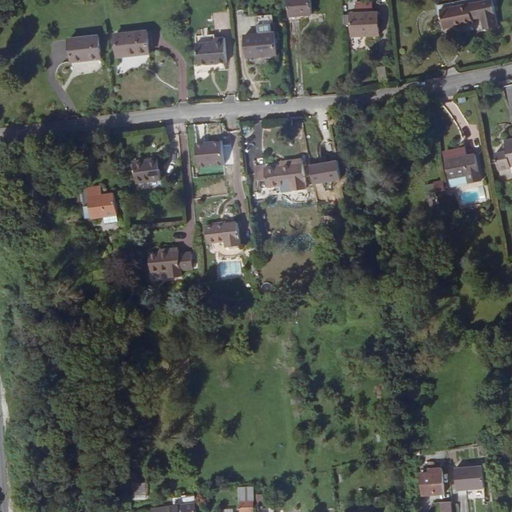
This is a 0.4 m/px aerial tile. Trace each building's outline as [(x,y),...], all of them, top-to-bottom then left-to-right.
[(304,11),(303,0),(287,0),(289,12),(304,11)] [(311,0),(303,0),(304,11),(312,10),(311,0)] [(487,1),(492,29),(497,28),(490,0),(487,1)] [(484,31),(492,29),(487,1),(466,6),(470,26),(471,25),(471,21),(481,19),(484,31)] [(457,28),(470,26),(466,6),(454,9),(457,28)] [(443,31),(457,28),(454,9),(439,12),(443,31)] [(374,15),(374,10),(349,11),(351,35),(377,33),(376,15),(374,15)] [(274,29),(260,30),(261,34),(262,52),(275,51),(274,29)] [(150,52),(148,30),(115,33),(117,55),(150,52)] [(99,34),(69,38),(72,61),(102,57),(99,34)] [(213,41),(209,41),(210,58),(214,58),(214,59),(226,58),(224,34),(213,35),(213,41)] [(261,34),(245,36),(247,53),(262,52),(261,34)] [(210,58),(209,41),(196,42),(197,60),(208,60),(208,58),(210,58)] [(508,148),(500,149),(502,160),(511,158),(511,138),(511,136),(506,137),(506,140),(508,148)] [(448,161),(452,180),(470,176),(473,184),(484,181),(478,154),(470,156),(468,150),(467,149),(454,152),(453,153),(452,154),(451,155),(451,156),(452,160),(448,161)] [(511,158),(502,160),(503,166),(511,164),(511,162),(511,161),(511,158)] [(160,182),(158,160),(134,163),(136,184),(160,182)] [(289,167),(280,168),(266,170),(269,188),(285,186),(285,182),(293,181),(294,189),(305,188),(301,161),(288,163),(289,167)] [(114,190),(88,193),(91,215),(117,212),(114,190)] [(240,224),(208,227),(210,245),(227,243),(228,249),(242,248),(240,224)] [(169,252),(160,253),(150,254),(152,273),(169,271),(171,279),(183,278),(182,270),(194,269),(193,253),(180,254),(180,251),(169,252)] [(218,259),(217,278),(232,278),(233,260),(218,259)] [(457,490),(478,488),(476,466),(455,468),(457,490)] [(476,466),(478,488),(484,487),(482,466),(476,466)] [(445,493),(443,471),(422,472),(424,494),(445,493)] [(147,499),(147,481),(131,482),(131,499),(147,499)] [(255,511),(254,485),(253,484),(240,485),(241,498),(242,499),(242,511),(255,511)] [(441,511),(451,511),(451,501),(440,502),(441,511)] [(153,507),(153,511),(198,511),(197,503),(173,505),(153,507)]
